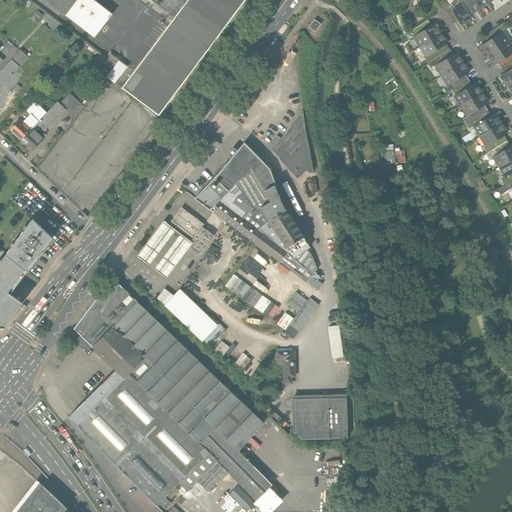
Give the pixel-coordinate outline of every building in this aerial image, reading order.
[(44,0),(64,15),(76,0),(44,0)] [(112,15),(93,0),(76,0),(64,15),(94,38),(112,15)] [(170,117),(250,0),(157,0),(178,14),(171,25),(163,19),(150,37),(160,44),(134,82),(130,79),(125,86),(170,117)] [(443,0),(439,2),(453,24),(458,21),(451,9),(444,0),(443,0)] [(469,14),(479,8),(473,0),(459,0),(461,3),(462,2),(469,14)] [(473,0),(479,8),(488,2),(487,0),(473,0)] [(461,3),(451,9),(458,21),(460,25),(471,18),(469,14),(462,2),(461,3)] [(47,26),(53,31),(59,24),(46,14),(42,19),(46,22),(47,22),(49,23),(47,26)] [(320,25),(314,20),(308,28),(314,32),(320,25)] [(484,36),(487,41),(502,31),(508,27),(505,22),(484,36)] [(414,37),(420,47),(440,34),(434,24),(421,32),(414,37)] [(409,40),(414,37),(421,32),(418,27),(406,35),(409,40)] [(481,45),(487,55),(508,41),(502,31),(487,41),(481,45)] [(446,44),(440,34),(420,47),(426,57),(446,44)] [(511,52),(511,46),(508,41),(487,55),(493,64),(497,62),(511,52)] [(424,58),(427,63),(449,49),(446,44),(426,57),(424,58)] [(453,54),(449,49),(427,63),(431,68),(434,65),(453,54)] [(0,87),(3,85),(16,71),(27,58),(19,51),(0,71),(0,87)] [(434,65),(441,75),(462,62),(456,52),(453,54),(434,65)] [(511,52),(497,62),(501,68),(511,60),(511,52)] [(371,70),(371,57),(358,57),(358,67),(363,67),(363,70),(371,70)] [(511,60),(501,68),(500,68),(503,73),(511,67),(511,60)] [(115,83),(127,67),(119,61),(107,77),(115,83)] [(469,72),(462,62),(441,75),(447,85),(465,74),(469,72)] [(500,76),(506,85),(511,81),(511,67),(503,73),(500,76)] [(20,75),(16,71),(3,85),(7,89),(20,75)] [(446,94),(451,90),(468,80),(465,74),(447,85),(443,88),(446,94)] [(471,85),(468,80),(451,90),(454,95),(471,85)] [(454,95),(461,106),(482,92),(476,82),(471,85),(454,95)] [(10,93),(13,96),(20,89),(16,85),(10,93)] [(92,94),(88,91),(84,97),(88,100),(92,94)] [(489,103),(482,92),(461,106),(467,116),(484,105),(489,103)] [(69,94),(59,104),(65,110),(64,111),(73,120),(83,107),(69,94)] [(57,102),(46,113),(39,120),(48,128),(64,111),(65,110),(59,104),(57,102)] [(32,128),(39,120),(46,113),(35,103),(26,112),(29,115),(28,117),(33,121),(29,125),(32,128)] [(462,119),(465,124),(487,110),(484,105),(467,116),(462,119)] [(491,116),(487,110),(465,124),(468,130),(474,126),(491,116)] [(277,135),(268,146),(297,179),(311,166),(302,111),(281,139),(277,135)] [(474,126),(480,137),(501,124),(495,113),(491,116),(474,126)] [(10,131),(20,140),(32,128),(29,125),(25,122),(23,124),(19,121),(10,131)] [(507,133),(501,124),(480,137),(486,146),(504,136),(507,133)] [(43,139),(32,128),(20,140),(31,151),(43,139)] [(484,148),(487,153),(507,140),(504,136),(486,146),(484,148)] [(510,146),(507,140),(487,153),(485,154),(488,159),(492,157),(510,146)] [(210,209),(218,200),(235,183),(250,167),(263,189),(274,183),(270,173),(269,169),(243,142),(213,177),(194,198),(210,209)] [(492,157),(498,167),(511,158),(511,144),(510,146),(492,157)] [(375,165),(390,163),(389,152),(374,154),(375,165)] [(511,158),(498,167),(505,176),(511,172),(511,158)] [(250,167),(235,183),(253,208),(242,219),(287,253),(288,251),(267,220),(259,206),(269,200),(263,189),(250,167)] [(511,179),(511,172),(505,176),(501,179),(504,184),(509,181),(511,179)] [(218,200),(242,219),(253,208),(235,183),(218,200)] [(279,200),(274,183),(263,189),(269,200),(259,206),(267,220),(285,209),(279,200)] [(280,262),(287,253),(242,219),(218,200),(210,209),(280,262)] [(163,221),(136,255),(145,262),(165,277),(189,246),(199,254),(213,236),(201,226),(203,223),(182,207),(168,225),(163,221)] [(302,236),(285,209),(267,220),(288,251),(293,258),(306,249),(309,247),(302,236)] [(52,238),(32,220),(6,255),(27,271),(52,238)] [(326,245),(333,276),(344,274),(336,243),(326,245)] [(312,256),(306,249),(293,258),(288,251),(287,253),(280,262),(307,282),(312,276),(317,269),(312,256)] [(10,294),(27,271),(6,255),(0,262),(0,322),(4,326),(22,303),(10,294)] [(234,275),(225,286),(267,316),(275,304),(234,275)] [(322,284),(312,276),(307,282),(316,289),(322,284)] [(66,419),(155,507),(177,484),(186,492),(196,482),(206,492),(225,473),(255,502),(271,486),(236,452),(263,425),(112,278),(73,330),(79,337),(74,342),(85,352),(91,346),(115,370),(66,419)] [(156,298),(164,305),(173,296),(164,289),(156,298)] [(179,289),(173,296),(164,305),(202,341),(217,325),(179,289)] [(287,304),(299,313),(308,301),(296,292),(287,304)] [(299,313),(294,319),(285,330),(284,333),(293,340),(319,305),(310,298),(308,301),(299,313)] [(277,324),(285,330),(294,319),(285,313),(277,324)] [(346,356),(342,324),(328,325),(333,357),(346,356)] [(296,376),(295,351),(275,351),(275,360),(283,360),(283,365),(283,384),(292,384),(292,376),(296,376)] [(346,396),(292,397),(293,433),(302,439),(347,438),(346,396)] [(45,488),(25,511),(67,511),(70,510),(45,488)]
